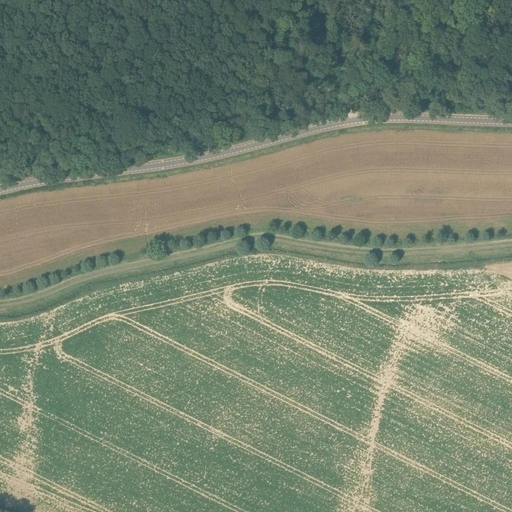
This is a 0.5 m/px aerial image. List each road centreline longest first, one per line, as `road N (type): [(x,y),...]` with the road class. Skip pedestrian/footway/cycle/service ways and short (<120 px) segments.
road 1 (track): [(511,244),(382,254),(256,237),(0,304)]
road 2 (tertiary): [(0,189),(166,164),(365,118),(511,121)]
